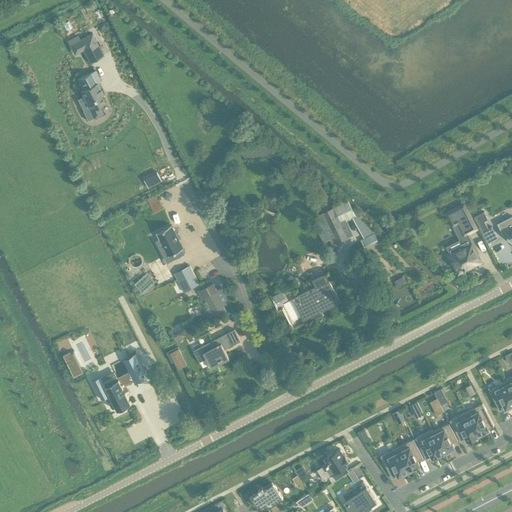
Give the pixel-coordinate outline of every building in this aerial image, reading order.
[(104,55),(92,32),(69,44),(74,54),(83,50),(89,62),(104,55)] [(77,79),(82,91),(79,93),(81,97),(78,99),(83,110),(87,120),(102,113),(99,106),(105,103),(101,93),(104,92),(99,81),(100,80),(96,70),(77,79)] [(267,155),(273,147),(269,144),(243,147),(238,151),(246,157),(267,155)] [(155,179),(142,186),(146,193),(158,186),(155,179)] [(195,221),(192,213),(177,185),(159,194),(177,230),(195,221)] [(320,215),(324,222),(316,226),(324,242),(332,238),(334,243),(348,237),(341,223),(355,216),(348,201),(320,215)] [(447,213),(453,225),(458,222),(464,235),(476,228),(464,204),(447,213)] [(475,217),(488,243),(498,238),(492,227),(488,229),(485,221),(488,219),(484,212),(475,217)] [(511,242),(511,216),(498,224),(504,235),(507,233),(511,242)] [(172,225),(156,232),(160,239),(156,240),(161,250),(164,248),(168,256),(172,254),(174,259),(184,253),(182,249),(184,248),(172,225)] [(374,234),(361,240),(365,248),(378,241),(374,234)] [(469,240),(450,250),(455,259),(453,260),(459,271),(464,269),(464,270),(466,269),(466,268),(481,260),(472,244),(471,244),(469,240)] [(189,265),(174,273),(184,292),(199,284),(189,265)] [(321,310),(340,301),(325,273),(313,280),(316,287),(297,297),(306,315),(320,308),(321,310)] [(403,276),(395,281),(399,288),(408,283),(403,276)] [(218,291),(213,283),(198,290),(202,299),(208,296),(213,306),(207,309),(212,319),(226,312),(223,306),(231,301),(225,288),(218,291)] [(281,291),(273,295),(276,302),(285,298),(281,291)] [(244,310),(233,316),(242,333),(253,328),(244,310)] [(225,349),(240,341),(234,330),(194,350),(200,362),(207,358),(211,367),(229,358),(225,349)] [(179,348),(170,353),(178,369),(187,364),(179,348)] [(70,351),(63,355),(74,377),(84,372),(74,353),(72,354),(70,351)] [(101,377),(93,382),(101,398),(109,394),(116,408),(130,401),(123,386),(134,381),(135,383),(148,376),(138,355),(125,362),(129,370),(104,383),(101,377)] [(489,388),(488,388),(489,390),(500,410),(505,407),(506,408),(511,405),(511,394),(505,380),(504,380),(505,382),(490,390),(489,388)] [(483,403),(466,412),(478,435),(489,430),(488,429),(494,426),(483,403)] [(466,412),(450,420),(461,443),(467,440),(468,441),(478,435),(466,412)] [(432,429),(444,453),(454,447),(452,443),(458,440),(449,423),(433,431),(432,429)] [(432,429),(415,438),(427,460),(433,457),(433,458),(444,453),(432,429)] [(414,439),(397,447),(409,471),(420,465),(418,461),(423,458),(414,439)] [(397,447),(381,456),(392,478),(398,475),(399,476),(409,471),(397,447)] [(327,464),(318,470),(324,479),(328,476),(332,482),(343,476),(339,469),(347,464),(345,461),(348,459),(340,448),(335,452),(334,451),(325,457),(328,462),(327,463),(327,464)] [(373,498),(374,498),(375,498),(363,481),(356,486),(359,491),(355,494),(352,489),(343,495),(346,500),(346,499),(354,511),(358,508),(360,511),(367,511),(372,509),(368,502),(373,498)] [(259,491),(250,497),(254,503),(255,502),(259,508),(266,502),(269,506),(268,507),(270,506),(273,511),(279,511),(281,511),(276,502),(283,497),(273,483),(264,489),(263,487),(258,490),(259,491)] [(309,492),(296,501),(302,507),(314,499),(309,492)]
